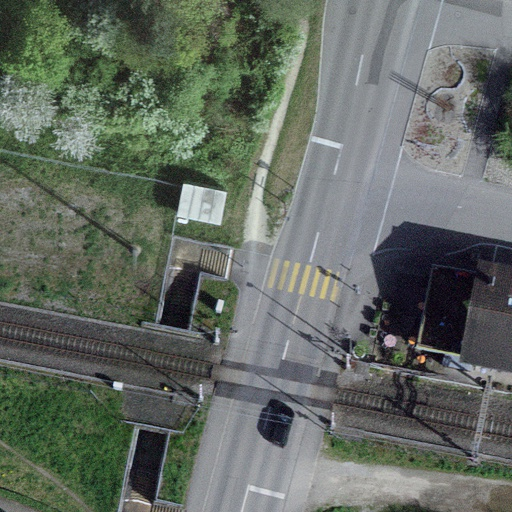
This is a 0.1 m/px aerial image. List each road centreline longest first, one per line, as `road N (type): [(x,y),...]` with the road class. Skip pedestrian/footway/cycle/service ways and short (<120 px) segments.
road 1 (secondary): [(325,190),(241,511)]
road 2 (residential): [(325,190),(511,225)]
road 3 (secondary): [(377,10),(325,190)]
road 4 (residential): [(377,10),(511,21)]
